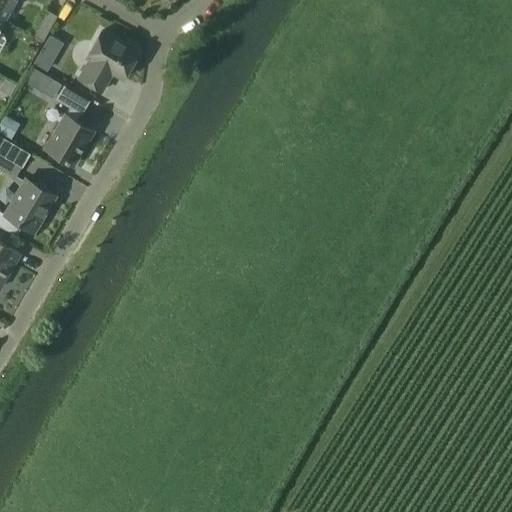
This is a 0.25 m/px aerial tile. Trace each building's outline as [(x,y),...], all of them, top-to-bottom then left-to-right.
[(0,0),(0,17),(6,21),(17,0),(0,0)] [(42,41),(57,16),(45,9),(31,34),(42,41)] [(140,54),(136,51),(136,47),(128,42),(124,44),(102,32),(87,57),(91,59),(79,78),(102,92),(113,73),(124,80),(140,54)] [(34,62),(46,69),(52,58),(40,51),(34,62)] [(61,84),(34,68),(26,81),(53,97),(61,84)] [(9,94),(14,85),(6,80),(1,89),(9,94)] [(81,115),(82,115),(91,101),(65,86),(57,100),(71,109),(67,116),(66,115),(46,150),(74,166),(94,131),(77,122),(81,115)] [(0,124),(0,130),(12,135),(17,123),(3,118),(0,124)] [(31,153),(0,135),(0,154),(22,167),(31,153)] [(6,214),(0,210),(0,226),(16,236),(22,226),(34,233),(56,196),(27,179),(6,214)] [(0,288),(1,289),(22,254),(0,240),(0,288)]
